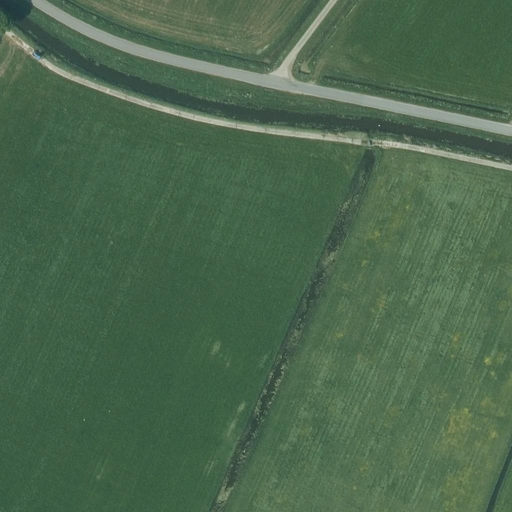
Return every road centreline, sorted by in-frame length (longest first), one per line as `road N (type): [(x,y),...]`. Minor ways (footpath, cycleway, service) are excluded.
road 1 (track): [(511,168),(165,109),(61,72),(0,26)]
road 2 (unclassified): [(511,131),(138,51),(33,0)]
